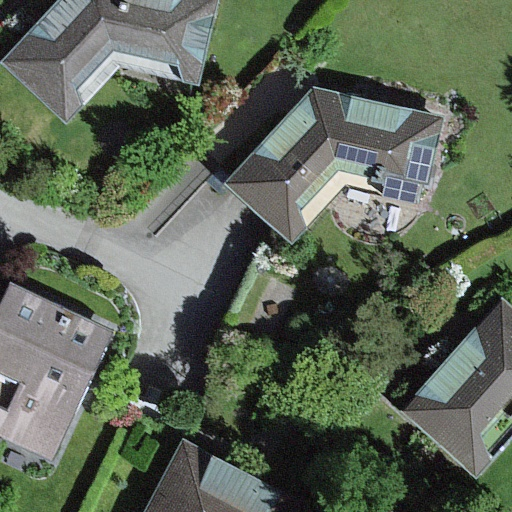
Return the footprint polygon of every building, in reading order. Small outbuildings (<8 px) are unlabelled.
[(59,0),(5,58),(73,118),(123,65),(204,80),(223,0),(59,0)] [(450,110),(321,84),(235,173),(302,238),(347,183),(422,201),(429,174),(439,177),(450,110)] [(327,263),(265,234),(211,352),(274,381),(327,263)] [(122,326),(19,277),(0,316),(0,427),(60,456),(122,326)] [(511,303),(506,298),(409,412),(467,461),(511,409),(511,410),(511,303)] [(299,511),(307,497),(188,433),(145,511),(299,511)]
